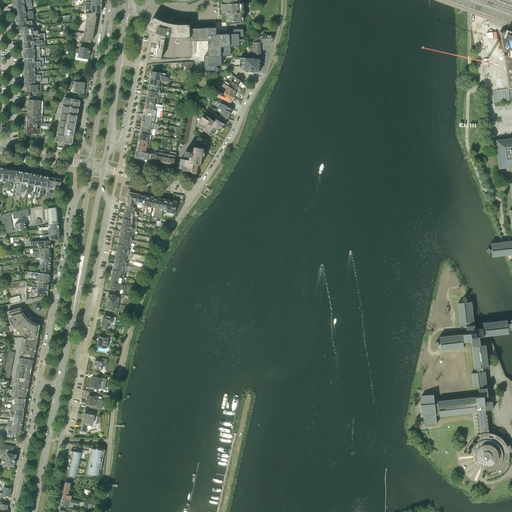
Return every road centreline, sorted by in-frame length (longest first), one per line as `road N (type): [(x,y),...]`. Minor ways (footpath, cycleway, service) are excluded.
road 1 (residential): [(101,511),(133,315),(168,232),(198,189)]
road 2 (residential): [(46,511),(109,202),(100,186)]
road 3 (residential): [(198,189),(229,142),(269,48)]
road 4 (residential): [(107,7),(80,141),(92,154)]
road 5 (residential): [(8,150),(3,0)]
road 6 (tertiary): [(112,8),(92,154)]
road 7 (tertiary): [(72,316),(100,186)]
road 8 (tertiary): [(88,185),(72,316)]
road 9 (tertiary): [(33,511),(58,387)]
